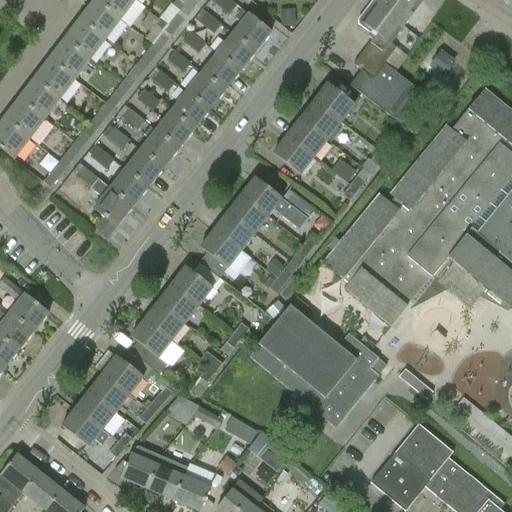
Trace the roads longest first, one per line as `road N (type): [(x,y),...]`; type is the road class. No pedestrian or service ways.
road 1 (unclassified): [(102,305),(347,0)]
road 2 (residential): [(102,305),(0,190)]
road 3 (unclassified): [(8,424),(102,305)]
road 4 (residential): [(8,424),(112,511)]
